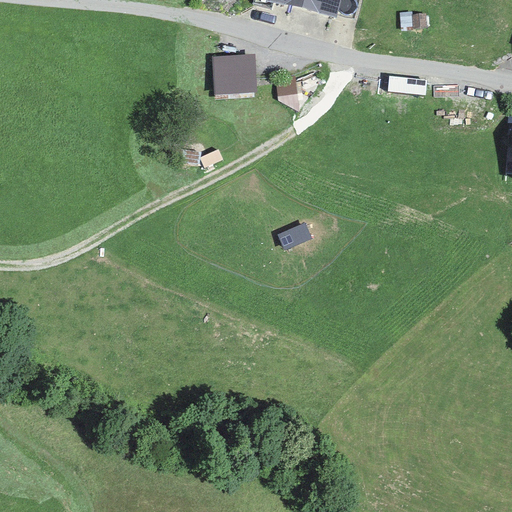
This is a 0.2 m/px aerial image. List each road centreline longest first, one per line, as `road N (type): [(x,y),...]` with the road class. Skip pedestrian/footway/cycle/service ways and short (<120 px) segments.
road 1 (track): [(511,81),(353,55),(169,10),(59,0)]
road 2 (track): [(353,55),(308,116),(211,182),(71,255),(0,264)]
road 3 (track): [(0,422),(62,467),(85,497),(86,511)]
